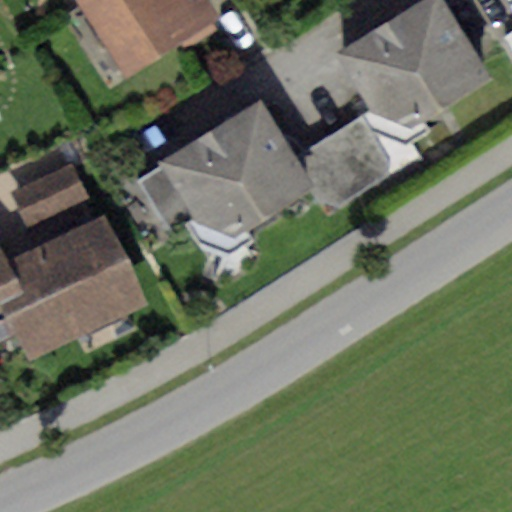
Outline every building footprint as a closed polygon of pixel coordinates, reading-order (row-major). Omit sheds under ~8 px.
[(204,0),(81,0),(78,2),(125,79),(217,21),(204,0)] [(443,0),(427,0),(334,54),(368,112),(363,116),(372,131),(406,143),(431,129),(429,123),(491,80),(443,0)] [(263,99),(157,161),(158,169),(133,184),(158,226),(181,212),(201,244),(228,254),(253,240),(247,230),(316,190),(296,155),(263,99)] [(363,116),(296,155),(316,190),(320,204),(337,206),(387,175),(388,158),(372,131),(363,116)] [(75,165),(13,192),(28,226),(89,199),(75,165)] [(104,215),(2,264),(30,323),(44,353),(147,304),(104,215)] [(0,337),(30,323),(2,264),(0,259),(0,337)]
